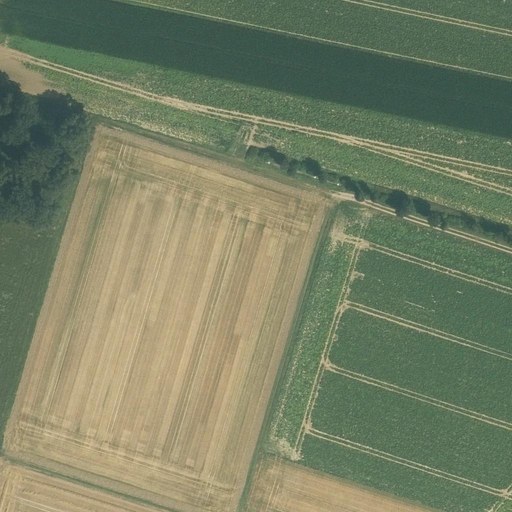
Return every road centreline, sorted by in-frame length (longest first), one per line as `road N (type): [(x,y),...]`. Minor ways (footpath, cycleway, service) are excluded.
road 1 (track): [(511,254),(0,91)]
road 2 (track): [(239,511),(337,197)]
road 3 (track): [(0,458),(170,511)]
